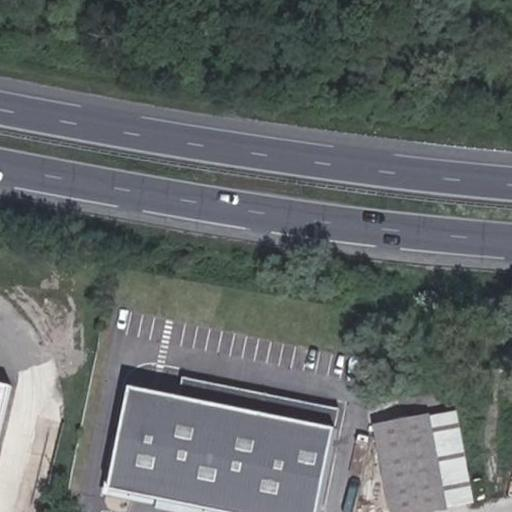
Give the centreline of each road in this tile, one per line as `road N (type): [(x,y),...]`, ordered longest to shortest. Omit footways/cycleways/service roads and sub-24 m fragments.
road 1 (unknown): [(107,511),(120,382),(127,350),(137,347),(350,380),(363,412),(355,511)]
road 2 (trunk): [(511,179),(379,168),(0,108)]
road 3 (trunk): [(0,167),(122,190),(511,234)]
road 4 (unknown): [(0,327),(46,355),(60,382),(64,448),(50,511)]
